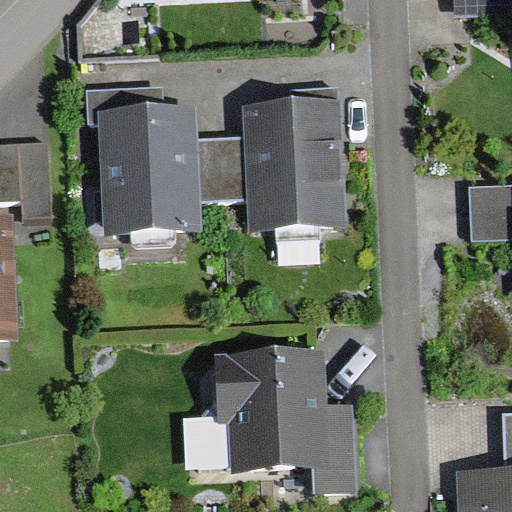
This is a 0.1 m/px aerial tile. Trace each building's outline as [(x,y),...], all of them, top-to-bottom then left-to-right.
[(508,69),(511,68),(511,0),(452,0),(454,23),(506,21),(508,69)] [(183,155),(182,121),(149,123),(149,99),(79,102),(80,135),(99,134),(103,245),(187,242),(186,212),(222,210),(220,153),(183,155)] [(330,120),(244,123),(245,153),(220,153),(222,210),(247,209),(249,246),(334,244),(330,120)] [(0,233),(36,233),(35,154),(0,154),(0,233)] [(511,197),(463,199),(465,248),(511,245),(511,197)] [(310,421),(309,368),(230,369),(231,480),(313,479),(313,507),(343,507),(342,421),(310,421)] [(501,490),(456,492),(457,511),(511,511),(511,427),(498,428),(501,490)]
